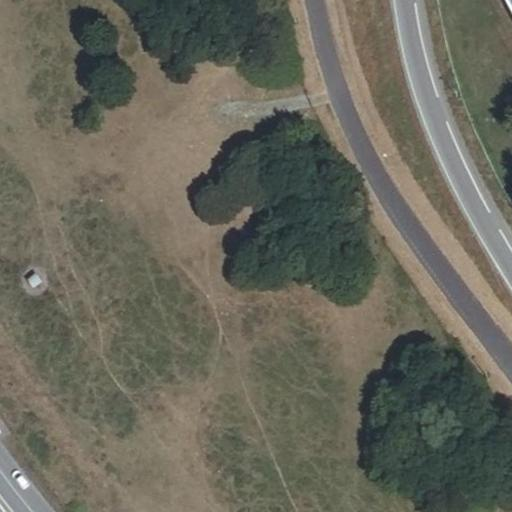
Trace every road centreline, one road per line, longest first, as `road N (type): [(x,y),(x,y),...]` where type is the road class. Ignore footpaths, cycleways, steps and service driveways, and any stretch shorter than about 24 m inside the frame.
road 1 (unclassified): [(511,371),(381,195),(325,64),(313,0)]
road 2 (primary): [(511,277),(445,156),(417,80),(402,0)]
